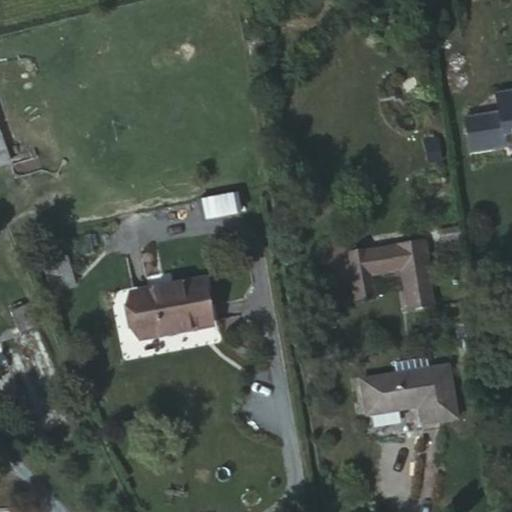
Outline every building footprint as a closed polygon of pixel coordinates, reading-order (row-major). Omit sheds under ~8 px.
[(495,110),(464,115),(469,149),(505,143),(504,135),(511,133),(511,90),(493,94),(495,110)] [(200,201),(205,223),(239,217),(234,194),(200,201)] [(331,283),(349,281),(345,255),(343,241),(324,245),(331,283)] [(429,307),(419,243),(345,255),(349,281),(352,300),(371,297),(367,275),(399,270),(406,311),(429,307)] [(66,256),(42,263),(51,293),(75,286),(66,256)] [(200,278),(130,292),(138,335),(210,321),(200,278)] [(0,341),(0,400),(18,443),(75,420),(58,380),(25,305),(9,312),(18,334),(0,341)] [(420,422),(453,416),(445,366),(425,369),(424,359),(392,364),(394,374),(359,380),(364,414),(417,405),(420,422)]
